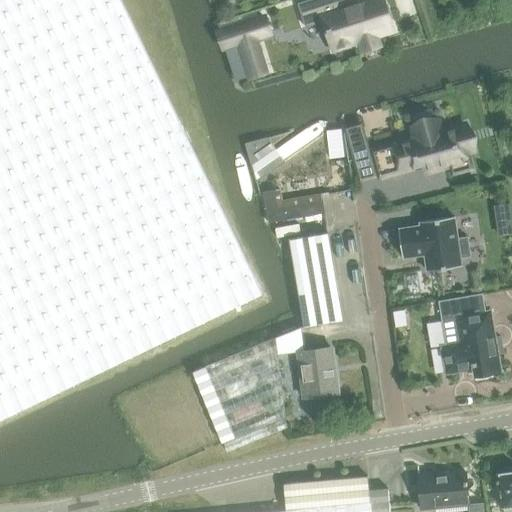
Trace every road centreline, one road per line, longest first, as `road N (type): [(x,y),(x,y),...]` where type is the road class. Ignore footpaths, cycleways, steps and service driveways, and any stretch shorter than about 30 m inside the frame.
road 1 (unclassified): [(55,511),(399,439)]
road 2 (residential): [(399,439),(365,214)]
